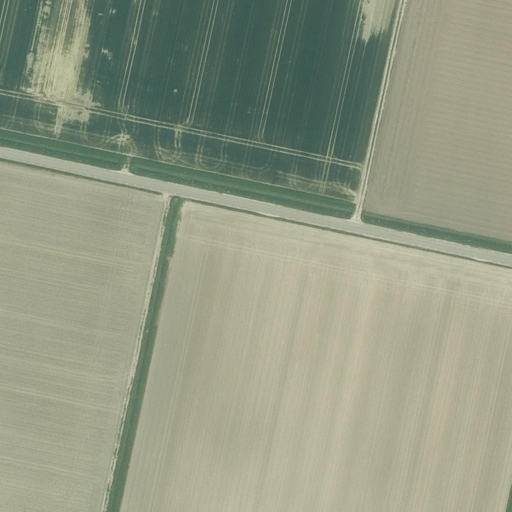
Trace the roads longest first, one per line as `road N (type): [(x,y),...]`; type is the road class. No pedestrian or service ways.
road 1 (unclassified): [(511,261),(0,152)]
road 2 (track): [(354,227),(403,0)]
